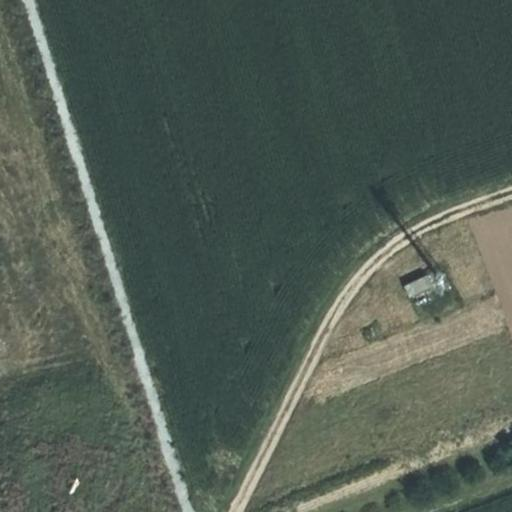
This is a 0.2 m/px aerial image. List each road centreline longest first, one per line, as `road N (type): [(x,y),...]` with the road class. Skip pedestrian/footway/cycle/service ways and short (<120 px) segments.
road 1 (track): [(29,0),(187,511)]
road 2 (track): [(233,511),(335,314),(373,258),(442,216),(511,189)]
